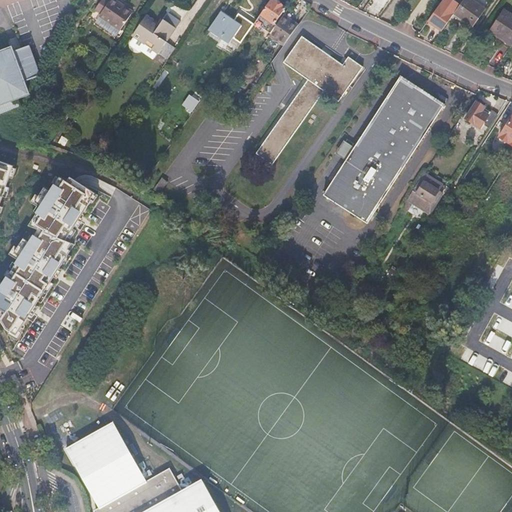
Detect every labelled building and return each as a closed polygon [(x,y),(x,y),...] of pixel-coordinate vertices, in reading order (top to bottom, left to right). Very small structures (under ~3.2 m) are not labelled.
[(104,0),(102,0),(94,11),(100,15),(99,18),(120,32),(132,14),(122,7),(122,8),(110,1),(109,3),(104,0)] [(285,10),(270,0),(260,16),(274,26),(285,10)] [(372,0),(370,3),(380,11),(387,0),(372,0)] [(484,11),(468,0),(463,0),(456,11),(452,16),(471,29),(484,11)] [(443,9),(438,6),(426,23),(440,33),(452,16),(456,11),(446,4),(443,9)] [(511,45),(511,12),(504,7),(488,32),(511,47),(511,45)] [(239,27),(220,13),(209,31),(228,44),(239,27)] [(160,26),(147,17),(133,38),(146,46),(148,42),(155,47),(153,51),(159,55),(176,29),(164,21),(160,26)] [(296,26),(283,17),(269,38),(282,47),(296,26)] [(324,55),(300,38),(282,65),(306,81),(324,55)] [(0,113),(20,106),(17,98),(28,94),(23,82),(40,75),(29,45),(12,51),(11,47),(8,48),(0,51),(0,113)] [(342,67),(324,55),(306,81),(307,82),(256,155),(271,166),(323,93),(337,103),(361,68),(347,59),(342,67)] [(403,78),(401,76),(321,195),(364,223),(444,106),(442,104),(441,106),(402,80),(403,78)] [(198,103),(191,98),(185,107),(191,112),(198,103)] [(238,107),(231,102),(228,107),(234,111),(238,107)] [(496,117),(475,104),(464,120),(479,130),(483,124),(485,125),(484,127),(488,130),(496,117)] [(511,117),(503,131),(511,136),(511,117)] [(0,211),(4,213),(19,165),(0,158),(0,211)] [(424,174),(420,179),(439,191),(442,185),(424,174)] [(42,225),(72,240),(97,201),(102,192),(76,177),(74,180),(72,179),(71,180),(66,178),(34,225),(40,228),(42,225)] [(170,182),(165,178),(157,189),(163,193),(170,182)] [(439,191),(420,179),(408,198),(429,212),(434,205),(431,203),(439,191)] [(442,193),(439,191),(431,203),(434,205),(442,193)] [(18,269),(50,290),(75,251),(73,249),(76,243),(51,230),(46,237),(40,235),(18,269)] [(454,240),(439,232),(429,248),(443,257),(454,240)] [(416,258),(411,255),(403,268),(408,271),(416,258)] [(0,308),(19,338),(50,291),(18,270),(9,284),(3,281),(0,285),(0,308)] [(220,511),(202,479),(183,490),(170,468),(146,482),(112,423),(66,449),(101,511),(220,511)]
